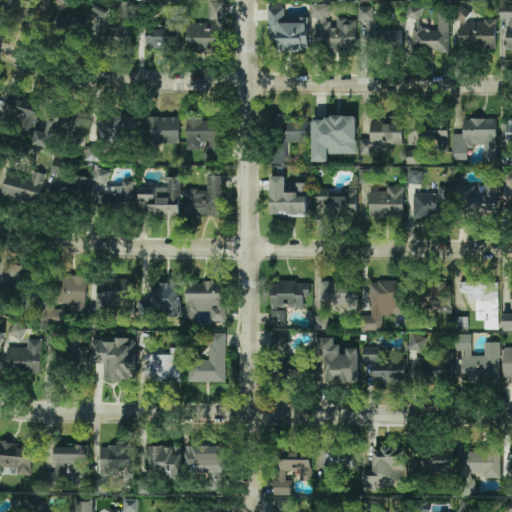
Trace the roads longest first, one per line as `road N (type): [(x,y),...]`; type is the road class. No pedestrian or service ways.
road 1 (residential): [(511,84),(105,79),(0,46)]
road 2 (residential): [(511,250),(116,245),(0,224)]
road 3 (tertiary): [(511,415),(50,411),(0,403)]
road 4 (tertiary): [(253,511),(248,0)]
